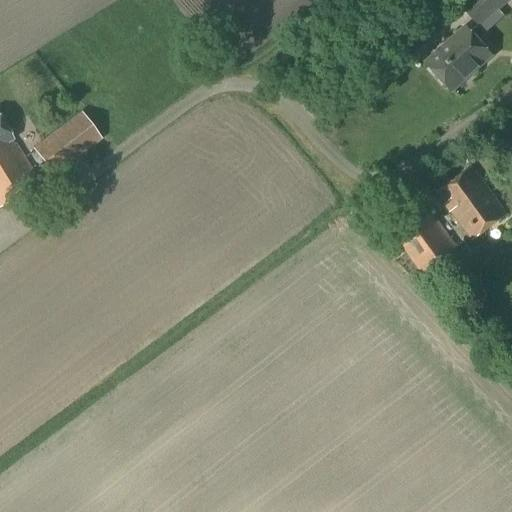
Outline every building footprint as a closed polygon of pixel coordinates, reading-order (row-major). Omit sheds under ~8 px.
[(479,30),(511,0),(458,0),(455,2),(479,30)] [(451,90),(492,53),(471,29),(429,66),(451,90)] [(53,175),(100,139),(81,114),(34,150),(53,175)] [(0,207),(38,184),(12,141),(11,141),(12,140),(0,120),(0,207)] [(472,241),(506,216),(471,168),(437,193),(472,241)] [(424,277),(458,252),(429,213),(395,238),(424,277)]
